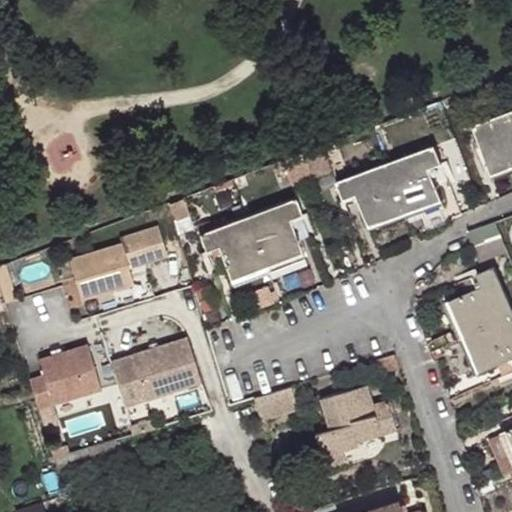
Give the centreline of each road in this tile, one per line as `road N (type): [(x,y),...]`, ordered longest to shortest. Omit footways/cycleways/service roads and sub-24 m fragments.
road 1 (residential): [(399,296),(469,511)]
road 2 (residential): [(399,296),(464,223),(511,200)]
road 3 (residential): [(261,341),(399,296)]
